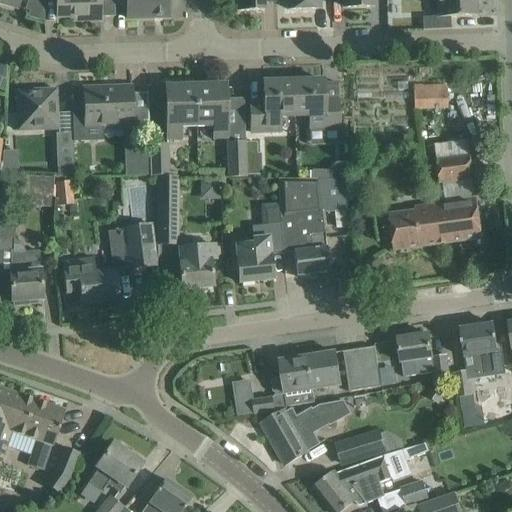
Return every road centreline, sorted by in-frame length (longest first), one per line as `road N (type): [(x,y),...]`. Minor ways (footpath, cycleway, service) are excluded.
road 1 (residential): [(131,398),(176,346),(511,291)]
road 2 (residential): [(511,43),(204,51)]
road 3 (residential): [(204,51),(69,57),(0,39)]
road 4 (tertiary): [(279,511),(131,398)]
road 5 (tertiary): [(131,398),(0,355)]
